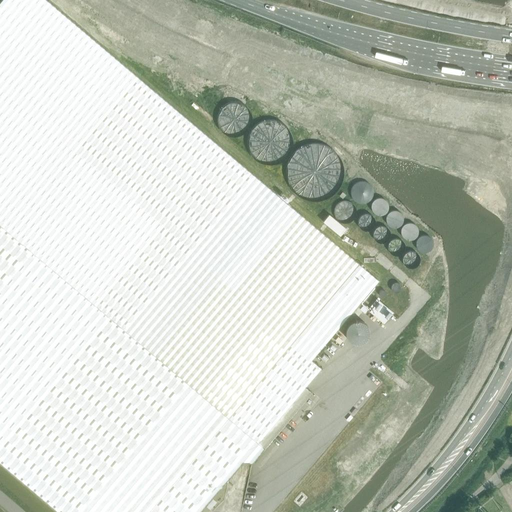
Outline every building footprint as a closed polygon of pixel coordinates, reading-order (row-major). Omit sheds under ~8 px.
[(0,462),(59,511),(92,511),(325,236),(152,89),(46,0),(0,0),(0,1),(0,462)] [(372,192),(372,189),(372,187),(370,185),(369,184),(366,182),(362,181),(360,181),(357,182),(354,184),(352,186),(351,188),(350,191),(351,193),(351,196),(353,199),(355,201),(357,202),(361,203),(364,203),(366,202),(369,199),(371,196),(372,194),(372,192)] [(356,212),(356,211),(355,207),(353,204),(351,202),(349,201),(347,200),(344,200),(340,201),(338,202),(337,204),(335,206),(334,207),(334,212),(334,214),(335,216),(337,219),(340,221),(344,222),(347,222),(349,221),(352,219),(355,216),(355,214),(356,212)] [(339,235),(345,228),(329,214),(323,221),(339,235)] [(325,236),(92,511),(199,511),(229,478),(243,461),(252,463),(311,392),(305,386),(310,380),(321,368),(310,359),(378,280),(358,263),(325,236)] [(375,299),(368,307),(382,318),(388,310),(375,299)] [(332,340),(319,356),(326,362),(339,346),(332,340)]
